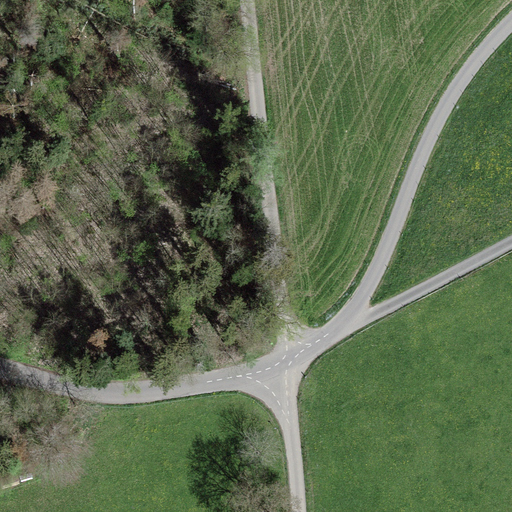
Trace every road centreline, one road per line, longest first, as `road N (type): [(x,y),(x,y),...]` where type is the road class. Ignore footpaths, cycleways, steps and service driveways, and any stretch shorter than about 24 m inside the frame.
road 1 (unclassified): [(511,24),(443,111),(352,323),(289,375)]
road 2 (unclassified): [(289,375),(250,0)]
road 3 (unclassified): [(0,367),(90,398),(289,375)]
road 4 (track): [(511,241),(352,323)]
road 5 (unclassified): [(289,375),(297,511)]
